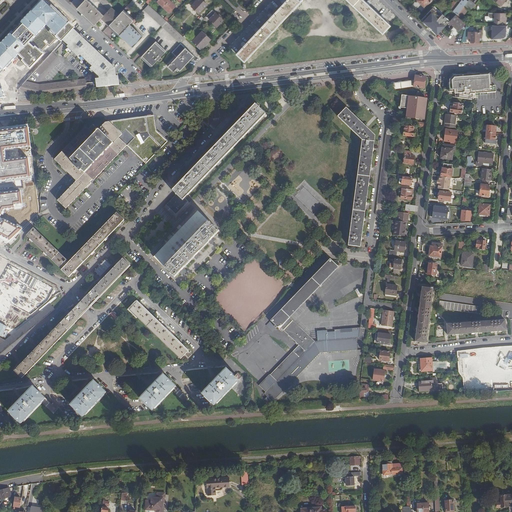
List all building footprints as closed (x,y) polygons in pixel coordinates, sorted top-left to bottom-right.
[(0,97),(5,97),(0,80),(0,73),(18,54),(23,59),(21,61),(30,69),(44,54),(42,51),(47,46),(49,47),(57,39),(60,42),(75,27),(45,0),(1,45),(0,46),(0,97)] [(74,0),(72,3),(77,8),(78,7),(85,0),(74,0)] [(87,0),(85,0),(78,7),(96,24),(102,17),(104,15),(87,0)] [(113,6),(107,0),(98,0),(109,10),(111,7),(113,6)] [(169,0),(164,6),(170,12),(176,6),(169,0)] [(199,13),(207,4),(202,0),(197,0),(192,6),(199,13)] [(243,45),(236,53),(244,61),(301,0),(286,0),(275,12),(257,31),(243,45)] [(348,0),(383,33),(391,25),(363,0),(348,0)] [(456,0),(450,8),(456,14),(457,15),(464,7),(465,7),(469,2),(468,1),(467,0),(463,0),(463,1),(462,0),(456,0)] [(469,12),(476,4),(470,0),(469,0),(468,1),(469,2),(465,7),(469,12)] [(144,9),(162,26),(167,21),(158,13),(149,4),(145,8),(144,9)] [(119,15),(111,7),(109,10),(104,15),(102,17),(109,25),(110,24),(119,15)] [(457,15),(460,17),(462,15),(464,16),(468,11),(469,12),(465,7),(464,7),(457,15)] [(110,24),(120,34),(130,24),(131,23),(128,21),(136,13),(131,8),(123,16),(120,13),(119,15),(110,24)] [(223,20),(213,9),(207,16),(210,19),(209,19),(217,27),(223,20)] [(442,14),(439,17),(432,9),(421,20),(437,35),(447,24),(444,21),(446,18),(442,14)] [(488,12),(488,16),(484,16),(484,21),(492,21),(493,13),(488,12)] [(494,25),(507,26),(507,22),(506,21),(506,14),(494,13),(494,25)] [(455,15),(449,22),(454,26),(449,32),(455,36),(459,31),(465,25),(455,15)] [(204,18),(197,26),(199,28),(206,20),(204,18)] [(181,43),(185,38),(167,21),(162,26),(180,44),(181,43)] [(130,24),(120,34),(133,47),(143,36),(130,24)] [(78,31),(75,29),(71,33),(66,38),(63,41),(66,44),(69,46),(80,34),(78,31)] [(202,49),(211,39),(203,31),(193,41),(202,49)] [(480,42),(480,33),(470,33),(470,39),(470,42),(480,42)] [(38,95),(119,85),(118,76),(116,76),(115,73),(114,73),(113,70),(115,68),(115,66),(80,34),(69,46),(68,47),(78,58),(81,56),(93,67),(90,70),(99,78),(99,79),(100,82),(96,82),(86,83),(86,79),(83,80),(70,81),(53,83),(41,85),(40,85),(36,84),(26,81),(18,89),(19,89),(24,91),(38,95)] [(158,60),(160,57),(165,52),(155,42),(142,55),(152,65),(158,60)] [(180,44),(172,52),(177,56),(168,66),(174,71),(177,68),(180,70),(194,55),(181,43),(180,44)] [(53,53),(35,71),(40,75),(57,57),(53,53)] [(166,60),(169,63),(175,56),(172,53),(166,60)] [(491,73),(454,75),(450,79),(450,82),(449,82),(450,91),(455,92),(455,96),(460,96),(459,99),(470,100),(470,98),(474,99),(478,98),(478,94),(496,93),(496,86),(492,86),(491,73)] [(415,82),(415,87),(425,88),(426,78),(416,77),(415,82)] [(427,99),(401,95),(400,108),(406,109),(405,119),(424,121),(427,99)] [(176,187),(172,191),(175,194),(174,195),(165,204),(176,216),(186,205),(188,206),(188,205),(189,204),(184,199),(186,196),(188,194),(216,165),(266,113),(256,104),(251,108),(250,110),(247,112),(237,123),(235,121),(234,122),(235,124),(234,126),(223,138),(221,139),(220,141),(209,152),(208,153),(206,156),(195,166),(194,169),(192,170),(181,181),(180,183),(178,185),(176,187)] [(462,114),(463,105),(454,104),(454,108),(452,107),(451,113),(462,114)] [(362,141),(350,232),(356,232),(357,229),(363,230),(375,136),(347,108),(338,117),(362,141)] [(456,116),(446,114),(445,127),(454,128),(456,116)] [(126,146),(145,164),(152,158),(155,154),(159,150),(166,142),(156,132),(153,116),(147,117),(104,123),(98,129),(93,125),(89,129),(86,127),(54,160),(76,181),(57,201),(66,209),(126,146)] [(392,149),(395,124),(390,123),(388,122),(375,214),(382,222),(388,174),(392,149)] [(156,132),(165,141),(169,137),(154,123),(156,132)] [(404,136),(417,137),(418,131),(413,131),(414,127),(405,126),(404,136)] [(28,127),(0,129),(0,181),(31,178),(28,157),(7,160),(5,150),(30,147),(28,127)] [(456,143),(458,131),(445,130),(444,135),(445,136),(445,142),(456,143)] [(495,140),(496,133),(487,132),(486,139),(495,140)] [(454,145),(444,144),(443,148),(442,148),(441,158),(452,159),(453,149),(454,149),(454,145)] [(411,151),(405,151),(404,163),(413,165),(415,157),(410,156),(411,151)] [(476,165),(483,166),(483,163),(490,163),(493,164),(494,154),(479,153),(478,162),(477,162),(476,165)] [(453,165),(444,164),(443,171),(442,171),(441,176),(451,177),(453,165)] [(491,180),(492,170),(483,169),(481,179),(482,179),(482,181),(490,182),(490,180),(491,180)] [(439,180),(438,189),(449,190),(450,178),(439,177),(439,179),(439,180)] [(402,185),(414,187),(415,184),(414,184),(414,179),(403,178),(403,179),(402,185)] [(489,193),(490,186),(481,185),(480,191),(477,191),(477,195),(491,197),(491,193),(489,193)] [(411,200),(413,191),(402,189),(401,199),(411,200)] [(21,190),(0,192),(0,237),(1,235),(11,240),(23,229),(4,219),(2,223),(0,222),(0,217),(4,209),(23,207),(21,190)] [(450,201),(451,193),(440,192),(439,200),(450,201)] [(490,216),(491,205),(480,204),(479,214),(490,216)] [(435,207),(434,211),(434,217),(447,219),(449,209),(435,207)] [(471,212),(462,210),(461,220),(470,221),(471,212)] [(154,258),(163,267),(186,244),(207,221),(198,212),(169,242),(154,258)] [(406,222),(407,222),(408,214),(399,213),(398,221),(406,222)] [(61,270),(69,277),(124,221),(116,214),(69,262),(34,228),(27,236),(44,252),(61,269),(61,270)] [(209,243),(210,244),(212,242),(213,243),(215,241),(214,239),(214,238),(219,232),(208,221),(207,221),(186,244),(163,267),(175,278),(180,273),(181,275),(183,273),(184,274),(186,272),(184,270),(184,268),(194,258),(196,259),(198,257),(199,258),(201,256),(199,255),(199,253),(209,243)] [(398,221),(396,221),(394,234),(404,235),(406,222),(398,221)] [(356,232),(350,232),(348,246),(361,247),(363,230),(357,229),(356,232)] [(11,240),(8,242),(11,245),(17,240),(15,237),(11,240)] [(486,240),(482,240),(481,241),(477,240),(476,248),(480,248),(480,250),(485,250),(486,240)] [(390,250),(390,255),(397,256),(398,251),(404,252),(405,242),(396,241),(394,250),(390,250)] [(441,257),(443,245),(434,243),(434,247),(431,246),(429,256),(441,257)] [(472,267),(474,254),(463,252),(462,266),(472,267)] [(87,311),(130,267),(123,259),(80,303),(14,371),(22,378),(87,311)] [(339,268),(331,260),(270,321),(277,328),(279,331),(281,329),(299,346),(268,377),(275,383),(264,393),(272,402),(320,354),(358,351),(358,350),(357,339),(315,342),(290,318),(339,268)] [(390,269),(400,270),(401,265),(402,265),(403,261),(395,260),(395,264),(391,264),(390,269)] [(54,289),(10,266),(0,286),(0,314),(4,317),(11,305),(30,315),(47,301),(54,289)] [(386,284),(385,294),(392,295),(396,296),(397,286),(386,284)] [(425,343),(434,288),(431,288),(431,289),(423,288),(415,341),(425,343)] [(485,307),(441,300),(439,308),(483,315),(485,307)] [(0,353),(55,309),(51,303),(46,307),(25,324),(5,340),(0,343),(0,353)] [(137,303),(130,310),(181,360),(184,357),(185,356),(189,359),(193,355),(189,351),(188,352),(137,303)] [(392,327),(394,312),(384,310),(382,326),(392,327)] [(506,331),(505,320),(447,324),(448,335),(506,331)] [(277,328),(270,321),(267,326),(273,332),(277,328)] [(391,331),(377,329),(375,343),(389,344),(391,331)] [(503,369),(507,370),(510,370),(511,369),(511,346),(509,346),(505,346),(502,348),(499,351),(497,354),(496,359),(497,363),(499,366),(503,369)] [(379,361),(389,362),(390,352),(380,351),(379,361)] [(433,357),(421,358),(422,371),(433,370),(433,357)] [(238,380),(226,369),(202,394),(214,405),(231,388),(238,395),(250,383),(242,376),(238,380)] [(384,381),(385,371),(375,370),(373,380),(384,381)] [(183,402),(187,398),(163,374),(139,399),(152,411),(171,390),(183,402)] [(419,391),(443,390),(443,378),(438,378),(438,380),(419,381),(419,391)] [(82,417),(106,392),(94,381),(70,405),(82,417)] [(360,385),(359,393),(360,398),(364,398),(364,393),(369,392),(369,385),(360,385)] [(57,409),(33,386),(10,411),(21,422),(41,402),(53,414),(57,409)] [(361,458),(361,456),(350,457),(350,465),(360,464),(359,458),(361,458)] [(383,464),(383,475),(403,474),(402,463),(383,464)] [(354,476),(345,477),(346,485),(355,484),(354,476)] [(230,487),(230,478),(206,480),(207,489),(208,489),(208,496),(216,495),(216,490),(221,490),(223,489),(223,487),(230,487)] [(0,490),(0,492),(1,499),(12,497),(10,490),(8,490),(8,489),(0,490)] [(167,511),(168,495),(166,495),(165,493),(157,493),(157,498),(151,498),(151,501),(146,501),(146,510),(157,511),(156,511),(167,511)] [(507,507),(506,495),(501,496),(501,503),(497,503),(497,508),(507,507)] [(410,511),(410,497),(407,497),(407,507),(402,508),(402,511),(410,511)] [(445,511),(453,511),(454,511),(453,500),(445,501),(445,511)]
